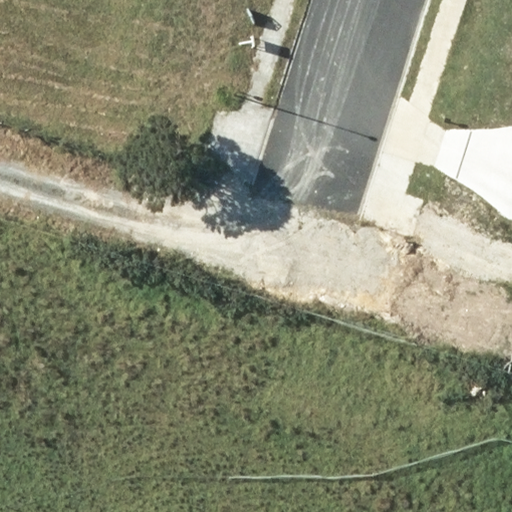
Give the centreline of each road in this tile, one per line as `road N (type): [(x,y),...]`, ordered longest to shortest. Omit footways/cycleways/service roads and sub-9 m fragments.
road 1 (track): [(511,331),(0,178)]
road 2 (unknown): [(371,0),(309,211)]
